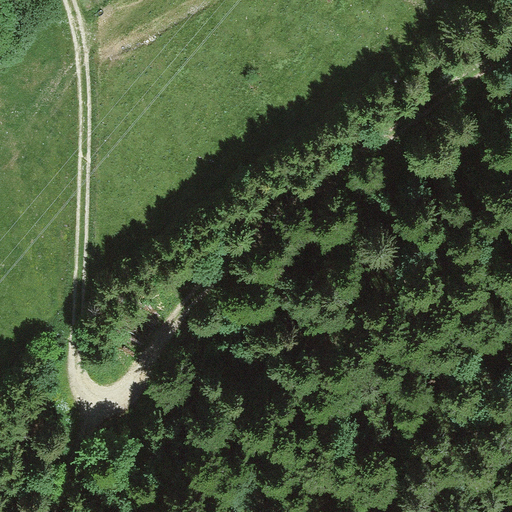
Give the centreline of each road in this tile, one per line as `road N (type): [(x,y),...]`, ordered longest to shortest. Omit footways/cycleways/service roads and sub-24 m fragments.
road 1 (track): [(68,0),(85,80),(75,344),(87,430)]
road 2 (track): [(223,237),(162,345),(87,430),(52,511)]
